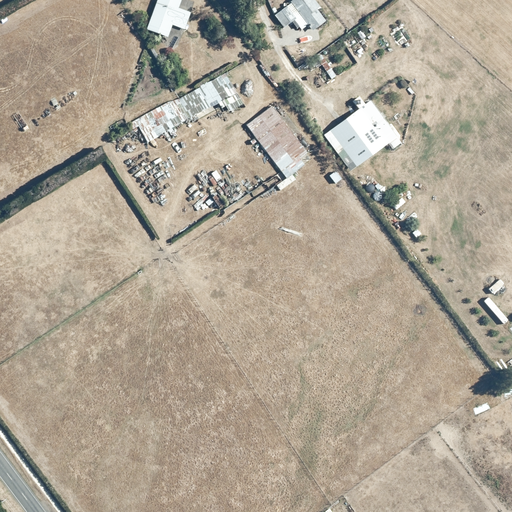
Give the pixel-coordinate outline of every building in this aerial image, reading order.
[(180,0),(155,0),(154,4),(145,28),(169,37),(173,25),(184,29),(190,13),(178,8),(180,0)] [(331,18),(326,11),(329,9),(325,4),(322,6),(316,0),(294,0),(275,15),(286,28),(291,24),(294,28),(297,26),(298,28),(300,27),(303,30),(310,24),(315,30),(331,18)] [(323,55),(312,63),(317,69),(322,65),(334,80),(339,76),(323,55)] [(202,116),(207,113),(232,100),(220,77),(196,89),(130,123),(134,129),(140,126),(149,143),(159,137),(158,135),(201,114),(202,116)] [(384,112),(382,113),(371,99),(366,103),(360,95),(353,101),(359,109),(330,130),(324,135),(338,153),(344,148),(358,168),(390,144),(395,150),(404,143),(385,117),(387,116),(384,112)] [(299,178),(295,172),(304,164),(300,159),(309,153),(273,105),(247,125),(287,178),(278,185),(282,190),(299,178)] [(344,179),(337,170),(329,175),(336,185),(344,179)]
